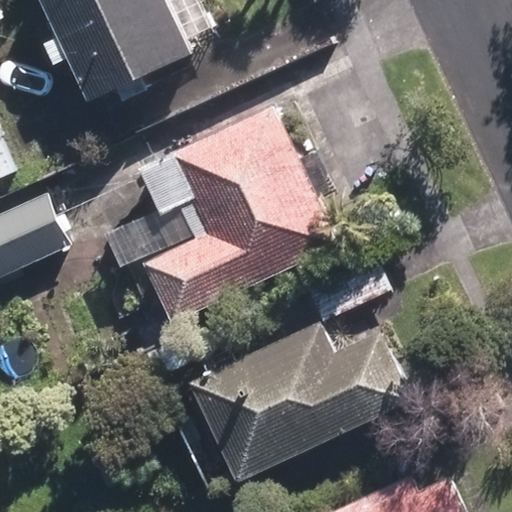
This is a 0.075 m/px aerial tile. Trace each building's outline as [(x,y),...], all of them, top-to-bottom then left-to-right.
[(205,46),(184,0),(61,0),(104,92),(205,46)] [(279,93),(145,154),(166,202),(199,186),(215,221),(151,249),(179,309),(343,235),(279,93)] [(0,174),(26,163),(0,105),(0,174)] [(0,270),(81,235),(59,182),(0,208),(0,270)] [(381,243),(311,276),(328,312),(397,279),(381,243)] [(240,470),(416,389),(385,320),(336,343),(321,310),(193,368),(240,470)] [(145,341),(136,319),(114,329),(123,351),(145,341)] [(423,479),(414,461),(310,511),(473,511),(452,465),(423,479)]
